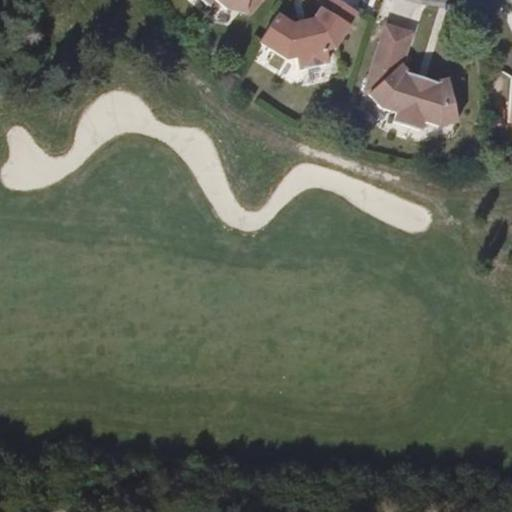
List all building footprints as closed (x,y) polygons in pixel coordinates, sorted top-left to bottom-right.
[(226,12),(249,17),(264,0),(199,0),(208,8),(213,1),(226,12)] [(278,15),(259,45),(287,62),(297,59),(300,72),(328,66),(326,54),(335,52),(358,16),(333,0),(327,0),(312,26),(299,28),(278,15)] [(451,108),(455,112),(448,81),(431,84),(429,90),(411,84),(413,78),(401,67),(412,34),(386,26),(366,90),(370,96),(375,95),(384,98),(381,109),(397,114),(395,124),(421,131),(424,122),(441,128),(445,127),(451,108)] [(431,84),(413,78),(411,84),(429,90),(431,84)] [(458,124),(455,112),(451,108),(445,127),(458,124)]
